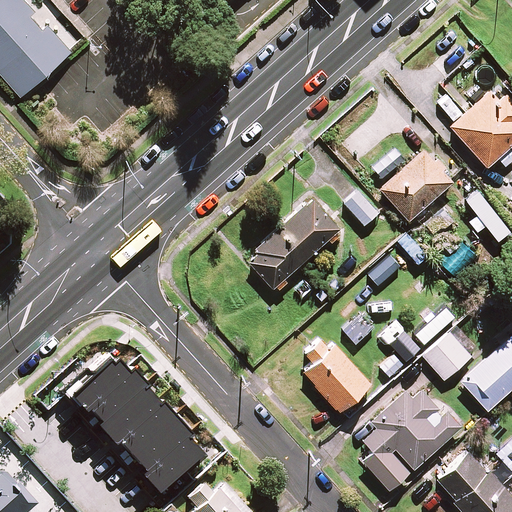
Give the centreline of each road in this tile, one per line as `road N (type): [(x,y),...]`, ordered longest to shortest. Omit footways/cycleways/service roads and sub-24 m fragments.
road 1 (secondary): [(380,0),(100,249)]
road 2 (residential): [(100,249),(334,511)]
road 3 (residential): [(0,137),(100,249)]
road 4 (secondary): [(100,249),(0,338)]
